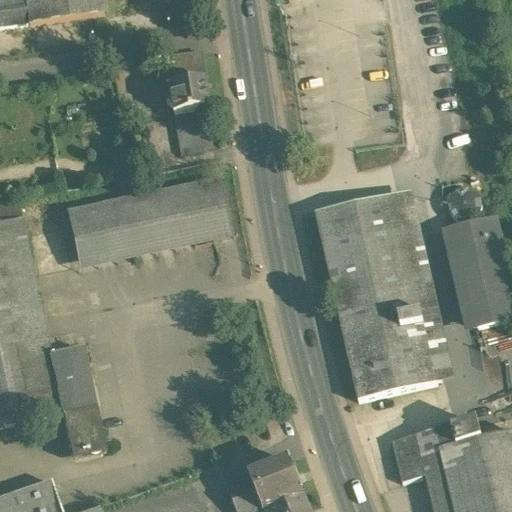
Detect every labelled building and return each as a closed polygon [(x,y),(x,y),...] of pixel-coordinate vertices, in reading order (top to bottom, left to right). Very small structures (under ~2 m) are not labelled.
[(105,0),(23,0),(24,0),(0,3),(0,32),(108,17),(105,0)] [(169,89),(206,84),(201,56),(165,62),(169,89)] [(89,78),(59,83),(62,100),(92,95),(89,78)] [(169,89),(163,90),(165,106),(170,105),(173,118),(174,118),(210,111),(206,84),(169,89)] [(216,152),(210,111),(174,118),(181,157),(216,152)] [(223,182),(66,216),(79,274),(235,241),(223,182)] [(481,206),(477,199),(475,197),(473,195),(470,194),(465,193),(463,193),(458,195),(451,201),(449,208),(450,217),(455,223),(462,227),(470,226),(477,222),(481,214),(481,206)] [(395,201),(437,387),(455,383),(412,198),(395,201)] [(360,405),(437,387),(395,201),(317,218),(360,405)] [(17,203),(0,206),(0,227),(21,223),(17,203)] [(21,223),(0,227),(0,431),(62,419),(50,359),(21,223)] [(487,225),(454,233),(477,330),(510,322),(487,225)] [(83,353),(50,359),(62,419),(80,416),(85,429),(98,426),(83,353)] [(85,429),(80,416),(62,419),(71,465),(105,458),(98,426),(85,429)] [(446,476),(454,511),(511,511),(511,437),(482,445),(477,425),(393,445),(403,487),(423,482),(446,476)] [(290,465),(249,481),(261,511),(269,511),(304,498),(290,465)] [(430,511),(454,511),(446,476),(423,482),(430,511)] [(261,511),(249,481),(227,490),(235,511),(261,511)] [(58,511),(50,486),(0,503),(0,511),(58,511)] [(309,511),(304,498),(269,511),(309,511)]
